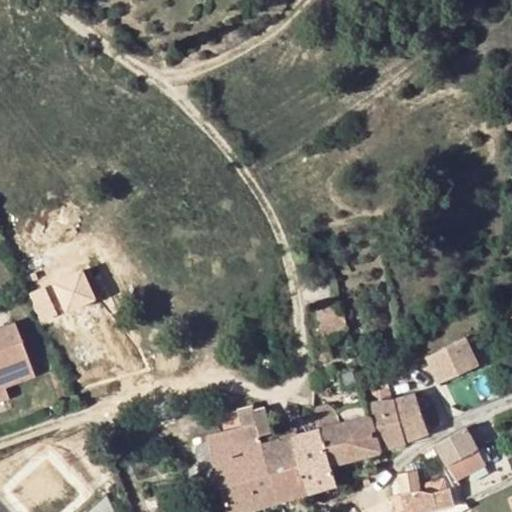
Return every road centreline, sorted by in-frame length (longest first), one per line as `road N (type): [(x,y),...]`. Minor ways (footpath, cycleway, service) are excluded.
road 1 (track): [(0,440),(115,403),(186,389),(279,387),(299,373),(295,287),(263,200),(174,93),(47,0)]
road 2 (track): [(146,71),(205,67),(259,38),(303,0)]
